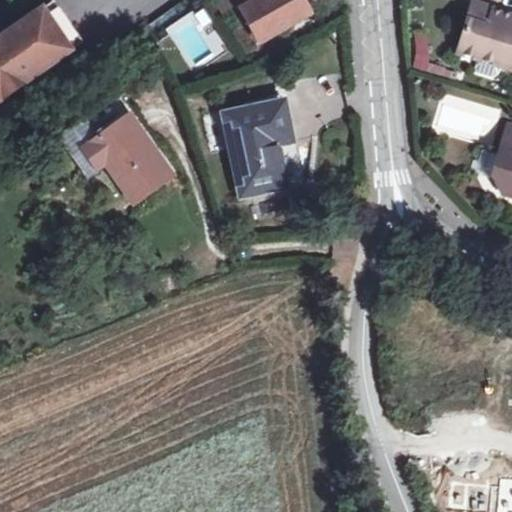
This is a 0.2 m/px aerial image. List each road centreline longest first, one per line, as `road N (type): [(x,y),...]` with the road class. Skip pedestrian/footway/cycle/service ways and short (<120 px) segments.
road 1 (residential): [(409,511),(382,449),(362,356),(378,240),(403,217)]
road 2 (tertiary): [(376,0),(403,217)]
